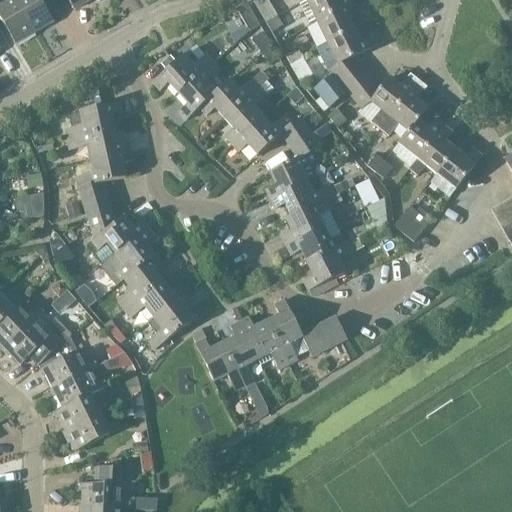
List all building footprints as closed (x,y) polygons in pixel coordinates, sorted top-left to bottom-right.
[(13,0),(14,1),(34,34),(52,24),(40,4),(45,0),(13,0)] [(92,0),(66,0),(73,12),(92,0)] [(258,0),(253,3),(266,26),(278,19),(266,0),(258,0)] [(342,0),(341,1),(340,0),(310,0),(307,2),(317,24),(355,5),(352,0),(342,0)] [(34,34),(14,1),(0,8),(0,27),(3,26),(14,46),(34,34)] [(359,15),(355,5),(317,24),(328,45),(356,32),(349,18),(359,15)] [(248,8),(238,14),(250,34),(260,29),(248,8)] [(278,19),(266,26),(270,33),(282,26),(278,19)] [(334,76),(315,91),(329,109),(348,94),(341,86),(360,70),(353,61),(367,54),(366,53),(376,48),(372,39),(362,44),(356,32),(328,45),(319,50),(330,74),(331,73),(334,76)] [(260,33),(250,41),(261,54),(270,46),(271,46),(270,45),(260,33)] [(269,50),(263,55),(271,64),(277,59),(269,50)] [(296,50),(284,57),(289,66),(301,59),(296,50)] [(169,85),(179,96),(215,65),(207,57),(194,68),(184,57),(177,64),(171,58),(162,66),(168,72),(154,84),(160,93),(169,85)] [(215,65),(179,96),(189,108),(180,115),(187,122),(200,111),(198,109),(216,93),(224,86),(215,77),(221,72),(215,65)] [(368,80),(360,70),(341,86),(348,94),(348,95),(368,80)] [(352,99),(361,109),(357,114),(380,133),(417,87),(409,81),(402,89),(390,80),(379,94),(371,84),(352,99)] [(216,93),(198,109),(200,111),(206,119),(216,111),(224,120),(224,121),(260,89),(253,81),(240,92),(230,81),(224,86),(216,93)] [(424,93),(417,87),(380,133),(388,139),(397,126),(408,135),(419,122),(419,123),(429,111),(429,110),(417,101),(424,93)] [(266,97),(260,89),(224,121),(234,132),(226,140),(232,147),(264,120),(253,108),(266,97)] [(120,105),(80,114),(70,116),(73,131),(65,132),(67,143),(114,133),(111,118),(122,116),(120,105)] [(439,120),(429,111),(419,123),(419,122),(408,135),(399,147),(398,146),(392,152),(411,167),(408,171),(410,173),(445,129),(437,123),(439,120)] [(272,130),(264,120),(232,147),(239,155),(248,148),(257,158),(281,137),(288,147),(309,133),(301,120),(292,126),(286,118),(272,130)] [(452,135),(445,129),(410,173),(417,178),(425,167),(437,177),(457,152),(445,143),(452,135)] [(87,149),(90,163),(130,154),(128,144),(117,146),(114,133),(67,143),(69,153),(87,149)] [(309,185),(308,182),(303,172),(318,165),(313,154),(320,150),(312,138),(291,151),(297,163),(269,176),(275,190),(265,195),(270,203),(309,185)] [(457,152),(437,177),(456,192),(482,159),(475,153),(468,161),(457,152)] [(132,164),(130,154),(90,163),(93,177),(76,180),(78,191),(78,190),(83,205),(106,197),(102,186),(124,181),(121,167),(132,164)] [(375,156),(367,168),(375,174),(384,162),(375,156)] [(384,162),(375,174),(383,180),(392,169),(384,162)] [(40,175),(28,178),(30,189),(42,186),(40,175)] [(335,199),(334,197),(330,190),(322,194),(314,179),(308,182),(309,185),(270,203),(274,213),(284,208),(290,220),(290,221),(335,199)] [(346,183),(334,188),(337,195),(338,195),(349,190),(346,183)] [(26,198),(31,219),(44,216),(44,194),(26,198)] [(324,232),(323,229),(317,217),(334,209),(333,207),(342,203),(338,195),(337,195),(334,197),(335,199),(290,221),(290,220),(285,222),(292,236),(282,241),(286,250),(324,232)] [(110,209),(106,197),(83,205),(87,216),(110,209)] [(335,224),(323,229),(324,232),(286,250),(291,260),(301,255),(307,268),(351,247),(349,243),(357,239),(386,226),(384,204),(383,200),(373,205),(379,219),(341,236),(335,224)] [(511,200),(502,207),(511,224),(511,200)] [(78,207),(66,210),(69,220),(81,216),(78,207)] [(409,207),(401,218),(421,233),(429,224),(409,207)] [(511,229),(511,224),(502,207),(490,213),(503,235),(511,229)] [(116,258),(149,232),(142,224),(133,231),(124,219),(115,226),(111,214),(88,221),(95,242),(86,249),(102,269),(116,258)] [(401,218),(393,228),(413,243),(421,233),(401,218)] [(511,229),(503,235),(511,248),(511,229)] [(154,259),(146,248),(155,241),(149,232),(116,258),(102,269),(117,289),(124,283),(154,259)] [(362,249),(357,239),(349,243),(351,247),(307,268),(313,280),(303,285),(308,294),(345,277),(338,263),(355,255),(354,253),(362,249)] [(125,313),(162,284),(153,273),(163,265),(156,257),(154,259),(124,283),(132,294),(118,305),(125,313)] [(171,296),(162,284),(125,313),(131,322),(146,311),(154,322),(187,297),(180,288),(171,296)] [(75,292),(88,309),(96,302),(91,293),(84,285),(75,292)] [(0,326),(18,309),(22,305),(15,297),(11,294),(9,296),(4,292),(0,295),(0,326)] [(67,292),(59,299),(67,308),(75,301),(67,292)] [(193,304),(187,297),(154,322),(163,333),(149,344),(155,352),(192,323),(184,312),(193,304)] [(279,318),(266,325),(287,367),(297,362),(289,347),(302,340),(312,358),(325,352),(314,330),(301,336),(284,303),(273,308),(279,318)] [(0,347),(4,351),(38,319),(42,315),(35,308),(25,317),(18,309),(0,326),(0,347)] [(38,319),(4,351),(2,353),(7,359),(9,357),(19,367),(34,354),(43,363),(67,340),(51,324),(47,327),(38,319)] [(335,319),(324,324),(336,346),(346,341),(335,319)] [(110,321),(104,326),(109,333),(116,329),(110,321)] [(249,321),(239,326),(258,362),(270,356),(278,372),(287,367),(266,325),(254,331),(249,321)] [(336,346),(324,324),(314,330),(325,352),(336,346)] [(258,362),(239,326),(230,330),(235,340),(223,346),(245,389),(253,384),(245,369),(258,362)] [(234,394),(245,389),(223,346),(210,353),(205,342),(195,347),(213,384),(226,378),(234,394)] [(99,368),(98,366),(105,363),(102,356),(83,365),(78,353),(40,372),(43,379),(46,377),(53,391),(88,374),(99,368)] [(124,354),(117,358),(123,369),(133,366),(124,354)] [(93,385),(88,374),(53,391),(50,392),(53,399),(56,397),(62,410),(63,410),(90,397),(90,398),(109,388),(105,380),(93,385)] [(136,404),(145,402),(141,385),(131,388),(136,404)] [(111,412),(110,410),(118,406),(114,399),(96,409),(90,398),(90,397),(63,410),(62,410),(53,415),(57,422),(60,420),(66,433),(67,434),(100,417),(100,418),(111,412)] [(67,434),(66,433),(63,435),(67,442),(70,440),(76,454),(121,432),(117,423),(106,428),(100,418),(100,417),(67,434)] [(146,444),(132,446),(133,454),(147,452),(146,444)] [(80,509),(119,510),(133,511),(134,483),(120,483),(120,469),(95,468),(93,485),(79,485),(78,493),(81,493),(80,507),(80,509)]
